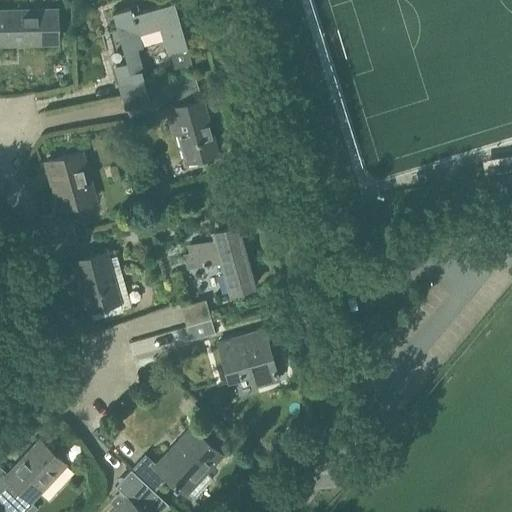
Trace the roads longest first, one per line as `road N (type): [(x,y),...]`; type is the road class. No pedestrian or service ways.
road 1 (unclassified): [(325,469),(341,444),(214,0)]
road 2 (residential): [(55,344),(16,205),(0,186)]
